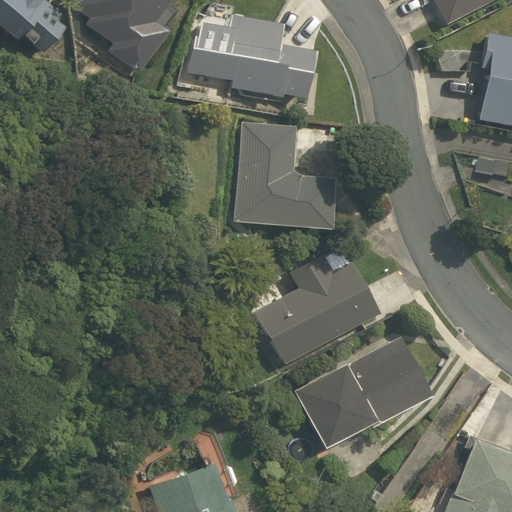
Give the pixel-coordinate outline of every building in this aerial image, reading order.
[(0,0),(0,34),(10,43),(15,37),(37,55),(58,29),(49,22),(55,15),(35,0),(0,0)] [(72,0),(67,8),(85,20),(81,26),(109,45),(103,53),(135,75),(163,33),(149,24),(165,0),(72,0)] [(428,0),(441,25),(491,0),(428,0)] [(193,38),(189,38),(182,74),(225,82),(224,89),(275,100),(276,97),(297,101),(306,54),(271,47),(275,26),(227,16),(224,30),(196,24),(193,38)] [(511,39),(483,34),(476,69),(482,71),(472,121),(511,128),(511,39)] [(237,122),(228,221),(319,229),(323,179),(292,176),(283,170),(287,126),(237,122)] [(511,164),(482,159),(480,174),(497,177),(498,175),(508,177),(511,164)] [(248,312),(277,366),(278,365),(370,315),(334,249),(284,276),(291,289),(248,312)] [(288,392),(319,452),(424,399),(394,338),(288,392)] [(445,495),(438,511),(511,511),(511,450),(463,432),(457,447),(464,449),(447,496),(445,495)] [(144,487),(153,511),(231,511),(203,434),(190,439),(199,466),(144,486),(144,487)]
